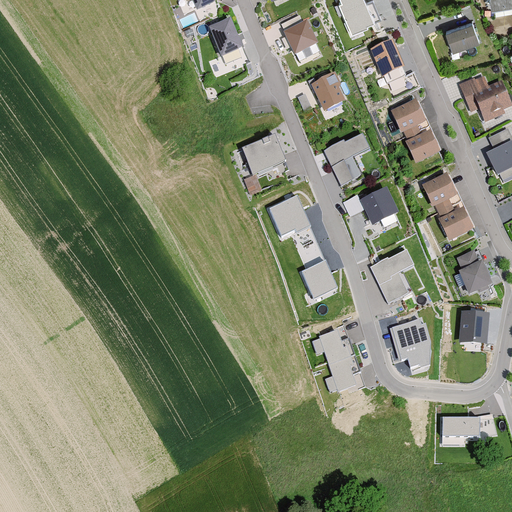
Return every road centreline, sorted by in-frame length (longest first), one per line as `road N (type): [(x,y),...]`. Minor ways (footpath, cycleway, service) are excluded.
road 1 (residential): [(240,0),(386,380),(405,391),(481,393),(497,374),(511,329)]
road 2 (residential): [(399,0),(511,259)]
